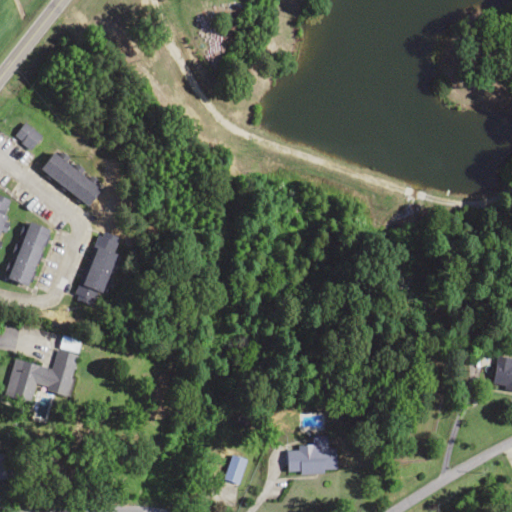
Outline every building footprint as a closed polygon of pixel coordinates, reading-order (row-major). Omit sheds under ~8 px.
[(26,149),(39,138),(24,122),(12,133),(26,149)] [(37,169),(85,205),(98,188),(50,152),(37,169)] [(0,223),(9,200),(0,196),(0,223)] [(5,278),(25,286),(47,229),(27,221),(5,278)] [(72,298),(94,306),(119,238),(97,230),(72,298)] [(11,358),(1,397),(30,404),(34,387),(64,394),(78,341),(59,336),(51,368),(11,358)] [(511,366),(511,358),(494,356),(490,386),(511,389),(511,366)] [(334,472),(333,446),(324,447),(324,435),(309,436),(310,447),(283,448),(284,473),(334,472)] [(0,478),(11,475),(4,452),(0,453),(0,478)]
